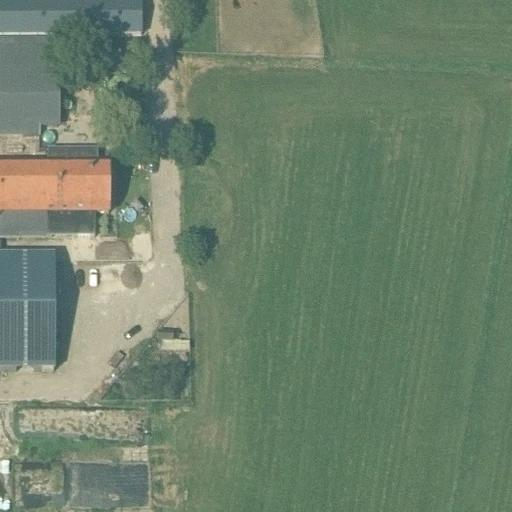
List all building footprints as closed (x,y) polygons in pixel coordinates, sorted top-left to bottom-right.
[(0,37),(141,37),(141,1),(0,1),(0,37)] [(109,42),(73,42),(73,73),(108,73),(108,71),(120,71),(121,53),(109,52),(109,42)] [(58,44),(0,43),(0,137),(21,137),(21,126),(58,126),(58,44)] [(108,166),(0,166),(0,239),(74,240),(74,215),(108,215),(108,166)] [(0,372),(53,373),(54,258),(0,257),(0,372)] [(157,332),(157,343),(173,344),(173,333),(157,332)] [(146,441),(147,413),(83,411),(82,439),(146,441)] [(56,442),(55,431),(36,433),(38,444),(56,442)] [(10,501),(89,502),(89,471),(10,470),(10,501)]
